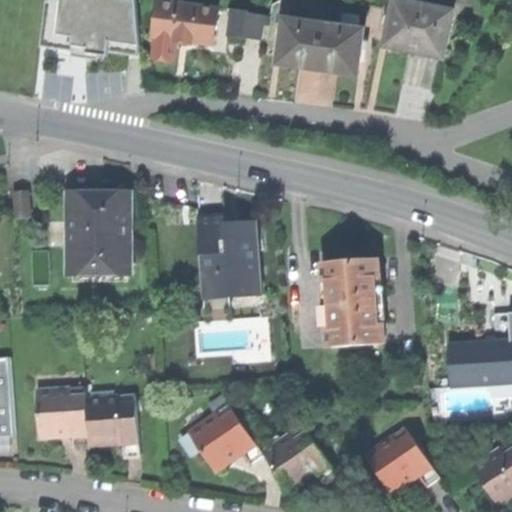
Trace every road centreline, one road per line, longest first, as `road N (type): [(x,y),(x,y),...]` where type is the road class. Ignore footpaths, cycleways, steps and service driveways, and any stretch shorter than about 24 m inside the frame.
road 1 (tertiary): [(511,240),(377,194),(103,135)]
road 2 (residential): [(103,135),(115,115),(149,99),(430,139)]
road 3 (residential): [(0,483),(194,511)]
